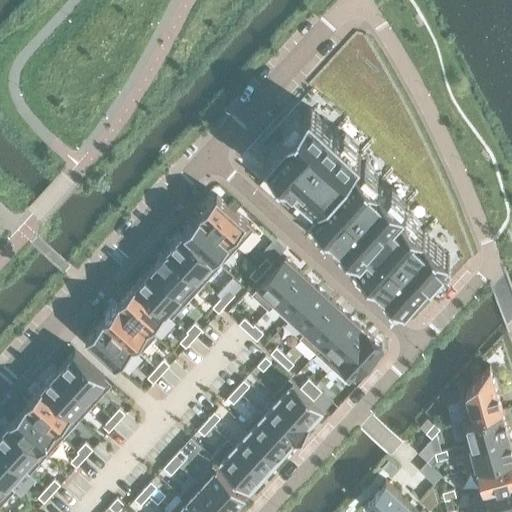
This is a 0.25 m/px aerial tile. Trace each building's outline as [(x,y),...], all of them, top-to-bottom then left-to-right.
[(309,206),(310,207),(360,152),(310,106),(265,155),(314,200),(309,206)] [(360,152),(310,207),(358,251),(353,257),(354,258),(404,203),(356,159),(361,153),(360,152)] [(200,212),(237,246),(254,227),(217,194),(200,212)] [(405,204),(404,203),(354,258),(405,304),(449,255),(400,210),(405,204)] [(220,264),(237,246),(200,212),(184,230),(220,264)] [(184,230),(168,248),(204,281),(220,264),(184,230)] [(204,281),(168,248),(159,257),(151,265),(188,299),(204,281)] [(268,307),(302,271),(285,256),(252,292),(268,307)] [(258,265),(264,270),(272,261),(266,256),(258,265)] [(172,316),(188,299),(151,265),(135,283),(172,316)] [(249,274),(256,279),(264,270),(258,265),(249,274)] [(269,308),(272,305),(287,319),(318,286),(302,271),(268,307),(269,308)] [(172,316),(135,283),(119,301),(156,334),(153,330),(168,314),(171,317),(172,316)] [(306,329),(299,336),(300,337),(334,300),(318,286),(287,319),(288,319),(291,316),(306,329)] [(229,287),(221,296),(227,302),(235,293),(229,287)] [(227,302),(221,296),(212,305),(218,311),(227,302)] [(300,337),(316,351),(350,315),(334,300),(300,337)] [(139,352),(156,334),(119,301),(103,318),(139,352)] [(366,329),(350,315),(316,351),(332,366),(366,329)] [(247,330),(254,323),(254,322),(253,324),(244,316),(239,322),(247,330)] [(101,318),(87,335),(117,361),(131,346),(101,318)] [(195,321),(186,330),(188,331),(194,337),(202,328),(195,321)] [(254,323),(247,330),(256,338),(263,331),(254,323)] [(366,329),(332,366),(349,381),(382,344),(366,329)] [(186,346),(194,337),(188,331),(180,340),(186,346)] [(285,353),(276,345),(271,351),(279,359),(285,353)] [(75,348),(58,367),(95,401),(112,382),(75,348)] [(288,368),(294,362),(285,353),(279,359),(288,368)] [(271,360),(265,354),(257,363),(263,369),(271,360)] [(155,367),(161,372),(170,363),(164,358),(155,367)] [(466,389),(467,395),(458,398),(463,417),(502,407),(490,363),(489,364),(466,389)] [(42,385),(79,418),(95,401),(58,367),(42,385)] [(147,376),(153,381),(161,372),(155,367),(147,376)] [(309,424),(324,408),(289,376),(274,393),(309,426),(310,425),(309,424)] [(307,393),(316,383),(308,377),(300,386),(307,393)] [(243,378),(235,387),(241,392),(250,384),(243,378)] [(316,383),(307,393),(314,398),(322,389),(316,383)] [(26,402),(63,436),(79,418),(42,385),(26,402)] [(233,401),(241,392),(235,387),(227,396),(233,401)] [(260,408),(259,409),(295,441),(309,426),(274,393),(273,393),(277,397),(263,411),(260,408)] [(10,420),(46,454),(63,436),(26,402),(10,420)] [(119,406),(111,415),(117,421),(125,412),(119,406)] [(502,407),(463,417),(470,441),(460,443),(461,444),(509,431),(502,407)] [(294,442),(295,441),(259,409),(244,425),(280,457),(294,441),(294,442)] [(214,410),(206,419),(212,424),(220,415),(214,410)] [(109,430),(117,421),(111,415),(103,424),(109,430)] [(204,433),(212,424),(206,419),(198,428),(204,433)] [(0,430),(0,443),(30,471),(46,454),(10,420),(0,430)] [(432,436),(440,427),(434,422),(426,431),(432,436)] [(280,457),(244,425),(247,429),(234,443),(227,437),(265,472),(280,457)] [(461,444),(467,467),(511,454),(511,442),(509,431),(461,444)] [(227,437),(211,454),(250,489),(265,472),(227,437)] [(439,439),(442,449),(446,448),(447,449),(450,448),(447,437),(439,439)] [(85,441),(77,450),(78,451),(84,456),(93,447),(85,441)] [(11,485),(26,469),(30,472),(30,471),(0,443),(0,476),(14,489),(15,489),(11,485)] [(179,464),(187,455),(180,448),(172,457),(179,464)] [(449,456),(447,449),(446,448),(442,449),(435,451),(437,459),(449,456)] [(77,464),(84,456),(78,451),(70,460),(76,465),(77,464)] [(511,454),(467,467),(467,468),(477,465),(483,487),(473,489),(474,491),(511,479),(511,454)] [(179,464),(172,457),(163,465),(171,472),(179,464)] [(246,494),(216,466),(202,482),(194,476),(194,477),(230,510),(246,494)] [(0,476),(0,504),(14,489),(0,476)] [(54,477),(46,486),(52,492),(60,483),(54,477)] [(179,493),(200,511),(228,511),(230,510),(194,477),(179,493)] [(422,511),(386,478),(361,505),(368,511),(422,511)] [(151,479),(143,488),(149,494),(157,485),(151,479)] [(511,479),(474,491),(479,511),(484,511),(511,504),(511,479)] [(44,501),(52,492),(46,486),(38,495),(44,501)] [(444,499),(456,495),(454,487),(442,491),(444,499)] [(140,503),(149,494),(143,488),(134,497),(140,503)] [(178,493),(186,500),(174,511),(169,511),(165,508),(168,511),(200,511),(179,493),(178,493)] [(116,511),(123,504),(117,500),(110,507),(115,511),(116,511)]
